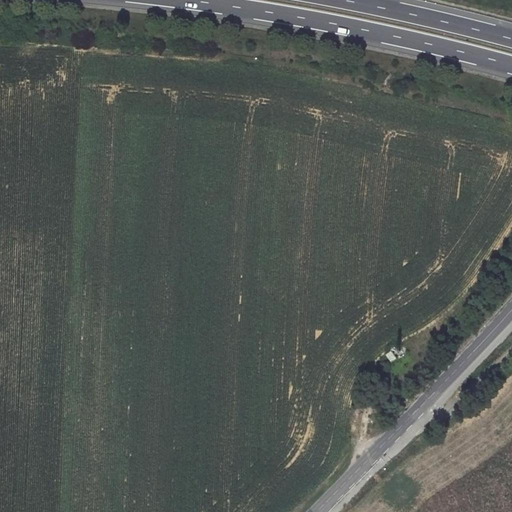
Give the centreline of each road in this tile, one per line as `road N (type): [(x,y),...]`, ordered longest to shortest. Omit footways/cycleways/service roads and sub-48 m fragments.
road 1 (trunk): [(197,0),(511,64)]
road 2 (unclassified): [(315,511),(511,307)]
road 3 (trunk): [(511,38),(340,0)]
